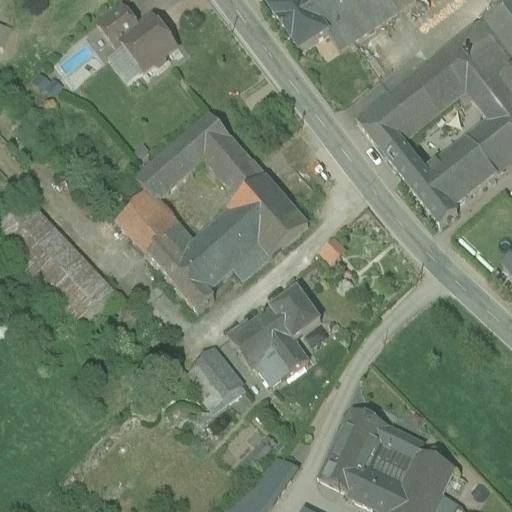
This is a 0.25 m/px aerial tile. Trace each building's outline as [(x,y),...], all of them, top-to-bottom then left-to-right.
[(257,0),(269,17),(289,4),(286,0),(257,0)] [(301,0),(292,7),(319,46),(328,40),(388,0),(301,0)] [(388,0),(328,40),(339,57),(425,0),(388,0)] [(511,1),(357,128),(402,187),(421,173),(412,162),(404,152),(420,139),(468,100),(488,126),(424,177),(454,216),(506,175),(511,170),(511,1)] [(292,7),(289,4),(269,17),(299,60),(319,46),(292,7)] [(122,12),(97,32),(116,57),(122,52),(120,50),(139,35),(122,12)] [(153,24),(139,35),(120,50),(122,52),(143,79),(153,72),(158,73),(163,69),(164,63),(176,54),(153,24)] [(10,35),(0,30),(0,55),(1,56),(10,35)] [(254,169),(212,119),(183,144),(204,168),(227,192),(254,169)] [(420,139),(404,152),(412,162),(428,150),(420,139)] [(183,144),(137,184),(148,196),(148,195),(159,207),(204,168),(183,144)] [(254,169),(227,192),(240,205),(266,183),(254,169)] [(424,177),(421,173),(402,187),(439,234),(457,220),(454,216),(424,177)] [(308,233),(266,183),(240,205),(226,217),(228,219),(269,267),(308,233)] [(228,219),(195,248),(159,207),(148,195),(148,196),(114,226),(145,262),(164,246),(210,298),(234,278),(243,289),(269,267),(228,219)] [(108,298),(27,205),(0,229),(0,248),(71,330),(87,316),(108,298)] [(334,244),(317,259),(330,273),(346,258),(334,244)] [(210,298),(164,246),(145,262),(197,320),(214,305),(209,299),(210,298)] [(511,266),(502,274),(511,286),(511,266)] [(297,293),(270,314),(292,344),(293,344),(295,346),(321,326),(297,293)] [(108,298),(87,316),(98,328),(118,310),(108,298)] [(292,344),(270,314),(249,329),(276,365),(288,381),(309,366),(295,346),(293,344),(292,344)] [(276,365),(249,329),(229,343),(253,376),(257,373),(267,365),(270,369),(276,365)] [(242,393),(213,355),(194,370),(223,408),(242,393)] [(267,365),(257,373),(271,393),(288,381),(276,365),(270,369),(267,365)] [(181,370),(170,388),(179,393),(185,383),(189,375),(181,370)] [(223,408),(194,370),(189,375),(185,383),(211,417),(223,408)] [(399,438),(351,414),(336,446),(373,465),(381,449),(391,454),(399,438)] [(423,450),(399,438),(391,454),(412,464),(413,463),(416,462),(419,457),(420,457),(423,450)] [(373,465),(336,446),(317,484),(348,500),(347,503),(353,506),(369,475),(373,465)] [(391,454),(381,449),(373,465),(369,475),(402,491),(416,462),(413,463),(412,464),(391,454)] [(420,457),(419,457),(416,462),(402,491),(392,511),(436,511),(455,474),(420,457)] [(278,465),(244,501),(260,511),(271,511),(298,474),(278,465)] [(392,511),(402,491),(369,475),(353,506),(365,511),(392,511)] [(260,511),(244,501),(232,511),(260,511)]
